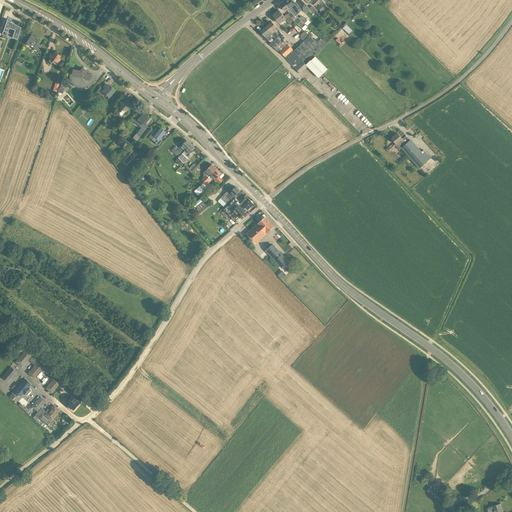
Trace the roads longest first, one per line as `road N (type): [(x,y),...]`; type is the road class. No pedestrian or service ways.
road 1 (secondary): [(511,438),(459,372),(334,277),(264,202)]
road 2 (unclassified): [(264,202),(326,156),(438,96),(511,20)]
road 3 (unclassified): [(86,417),(132,370),(210,250),(264,202)]
road 4 (track): [(427,355),(401,511)]
road 5 (unclassified): [(196,511),(86,417)]
road 6 (tertiary): [(175,79),(273,0)]
road 7 (secondary): [(53,21),(150,99)]
road 8 (secondary): [(153,93),(53,21)]
